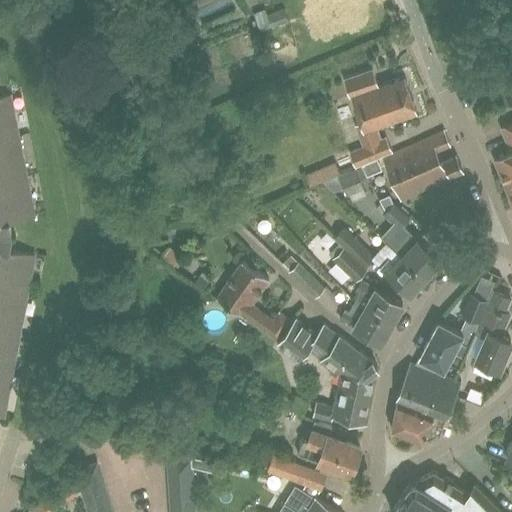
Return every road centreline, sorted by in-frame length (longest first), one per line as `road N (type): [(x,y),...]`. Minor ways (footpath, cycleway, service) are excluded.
road 1 (residential): [(395,357),(336,322),(226,216)]
road 2 (residential): [(377,485),(511,393)]
road 3 (residential): [(395,357),(377,424),(377,485)]
road 4 (residential): [(475,255),(395,357)]
